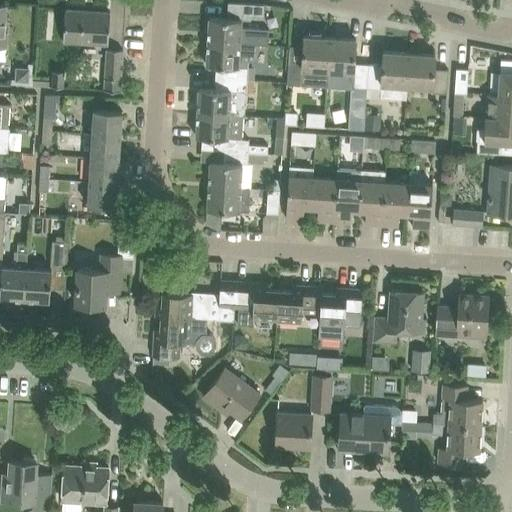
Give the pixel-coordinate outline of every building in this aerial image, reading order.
[(240,27),(240,19),(251,20),(251,15),(252,3),(228,2),(227,18),(209,17),(208,40),(259,43),(267,44),(268,28),(240,27)] [(65,9),(63,41),(108,44),(110,12),(65,9)] [(289,49),(287,79),(287,83),(326,85),(327,69),(330,37),(304,35),(303,50),(289,49)] [(352,86),(366,87),(367,87),(368,63),(354,63),(356,38),(330,37),(327,69),(353,71),(352,86)] [(216,77),(223,77),(246,79),(247,67),(248,61),(254,56),(255,54),(257,51),(259,45),(259,43),(208,40),(206,65),(217,65),(216,77)] [(95,77),(103,77),(104,45),(96,45),(95,77)] [(104,90),(120,91),(123,49),(106,48),(104,90)] [(368,63),(367,87),(380,88),(380,96),(406,98),(407,85),(409,52),(383,50),(382,64),(368,63)] [(435,54),(409,52),(407,85),(432,87),(432,91),(446,92),(448,69),(434,68),(435,54)] [(511,59),(501,59),(499,94),(511,94),(511,59)] [(10,78),(10,83),(31,84),(32,63),(28,63),(27,66),(15,66),(14,78),(10,78)] [(465,92),(466,93),(468,69),(456,68),(454,91),(465,92)] [(64,70),(51,70),(50,86),(63,86),(64,70)] [(245,92),(246,79),(223,77),(216,77),(215,89),(199,88),(197,112),(242,115),(242,114),(244,115),(245,92)] [(454,91),(453,115),(463,115),(465,92),(454,91)] [(488,93),(487,117),(511,118),(511,94),(499,94),(488,93)] [(57,95),(45,94),(44,102),(56,103),(57,95)] [(0,126),(9,128),(9,127),(7,127),(9,103),(0,102),(0,126)] [(94,108),(92,133),(120,134),(122,110),(94,108)] [(285,117),(284,123),(296,124),(297,112),(285,111),(285,117)] [(241,138),(242,115),(197,112),(196,136),(219,138),(219,150),(224,150),(248,152),(264,152),(268,153),(269,144),(249,143),(249,139),(241,138)] [(282,153),(284,123),(285,117),(277,116),(274,152),(282,153)] [(380,117),(366,116),(365,129),(379,129),(380,117)] [(52,118),(43,117),(42,130),(51,130),(52,118)] [(478,152),(481,152),(501,153),(502,142),(511,142),(511,118),(487,117),(486,117),(485,128),(477,127),(477,140),(478,140),(478,152)] [(0,150),(8,151),(9,128),(0,126),(0,150)] [(51,143),(51,130),(42,130),(41,142),(51,143)] [(314,144),(315,131),(291,130),(290,143),(314,144)] [(92,133),(91,157),(119,159),(120,134),(92,133)] [(362,146),(363,146),(364,135),(353,134),(352,148),(362,149),(362,146)] [(363,146),(386,148),(387,148),(388,136),(364,135),(363,146)] [(388,136),(387,148),(398,149),(399,137),(388,136)] [(423,139),(422,151),(434,152),(435,140),(423,139)] [(241,186),(242,163),(248,164),(248,162),(248,152),(224,150),(224,162),(210,161),(208,185),(241,186)] [(264,163),(264,152),(248,152),(248,162),(264,163)] [(31,167),(32,153),(21,153),(21,166),(31,167)] [(89,181),(117,183),(119,159),(91,157),(89,181)] [(511,164),(491,163),(488,193),(487,213),(511,214),(511,164)] [(40,165),(39,178),(48,178),(49,166),(40,165)] [(304,206),(311,206),(313,176),(312,176),(313,166),(289,165),(286,218),(303,219),(304,206)] [(334,221),(337,167),(336,167),(336,177),(313,176),(311,206),(318,207),(317,220),(334,221)] [(351,209),(358,210),(361,169),(337,167),(334,221),(350,222),(351,209)] [(365,223),(382,224),(385,181),(384,181),(384,170),(361,169),(358,210),(365,210),(365,223)] [(48,178),(39,178),(39,190),(48,191),(48,178)] [(88,205),(96,206),(116,207),(117,183),(89,181),(88,205)] [(399,212),(406,213),(408,182),(385,181),(382,224),(398,226),(399,212)] [(429,228),(431,208),(432,184),(408,182),(406,213),(413,213),(412,226),(429,228)] [(249,211),(250,187),(241,186),(208,185),(207,209),(249,211)] [(279,214),(281,189),(268,189),(266,213),(278,213),(279,214)] [(19,211),(29,212),(30,202),(19,201),(19,211)] [(482,225),(482,224),(483,211),(453,209),(452,223),(482,225)] [(65,289),(66,269),(68,242),(53,241),(51,269),(26,267),(24,299),(50,301),(50,288),(65,289)] [(0,284),(0,297),(24,299),(26,267),(25,267),(27,242),(17,242),(15,267),(1,266),(0,284)] [(119,291),(120,271),(131,272),(132,256),(121,255),(121,254),(101,253),(100,269),(78,268),(76,302),(106,304),(106,290),(119,291)] [(232,319),(234,307),(235,307),(237,280),(220,279),(220,292),(194,290),(194,293),(163,291),(162,305),(159,305),(159,310),(155,310),(155,316),(161,316),(163,316),(206,319),(206,318),(232,319)] [(252,324),(252,319),(277,320),(279,289),(265,288),(265,286),(260,285),(260,282),(237,280),(235,307),(238,307),(237,323),(252,324)] [(302,311),(320,312),(321,312),(322,292),(323,286),(298,284),(297,288),(293,287),(292,290),(279,289),(277,320),(301,322),(302,311)] [(342,338),(343,324),(360,325),(362,289),(341,287),(341,290),(336,290),(336,293),(322,292),(321,312),(320,312),(318,336),(342,338)] [(421,317),(422,311),(423,291),(391,289),(389,317),(376,316),(375,338),(397,339),(397,329),(423,331),(424,317),(421,317)] [(436,333),(450,334),(470,336),(471,327),(486,328),(488,295),(459,293),(458,306),(437,305),(436,325),(436,333)] [(154,334),(153,355),(179,357),(180,341),(191,342),(191,341),(195,341),(195,346),(201,353),(208,353),(215,347),(215,339),(210,333),(205,332),(206,319),(163,316),(161,316),(160,329),(158,329),(157,334),(154,334)] [(412,370),(428,371),(429,349),(413,348),(412,370)] [(316,355),(307,355),(307,366),(316,366),(316,355)] [(317,357),(317,367),(328,367),(328,357),(317,357)] [(467,363),(466,373),(485,374),(485,364),(467,363)] [(241,417),(253,401),(260,392),(225,366),(203,396),(220,408),(223,404),(241,417)] [(332,375),(331,375),(331,369),(313,368),(311,408),(330,409),(332,375)] [(271,394),(285,375),(278,370),(265,389),(271,394)] [(433,411),(432,422),(481,425),(483,399),(466,398),(467,385),(443,383),(441,412),(433,411)] [(389,452),(390,432),(391,423),(402,424),(402,414),(400,409),(398,406),(395,405),(365,403),(363,405),(363,413),(340,411),(339,425),(337,445),(360,447),(360,450),(389,452)] [(310,447),(311,427),(312,412),(277,410),(275,445),(310,447)] [(403,410),(402,420),(417,421),(417,411),(403,410)] [(402,420),(401,436),(416,437),(416,434),(417,421),(402,420)] [(432,422),(431,434),(448,435),(447,448),(439,448),(438,462),(462,463),(463,450),(479,451),(481,425),(432,422)] [(32,508),(49,509),(51,473),(36,472),(36,462),(10,461),(9,477),(3,477),(1,499),(21,500),(32,501),(32,508)] [(79,511),(80,501),(106,503),(108,466),(64,464),(61,511),(79,511)] [(135,499),(133,511),(162,511),(163,501),(135,499)]
